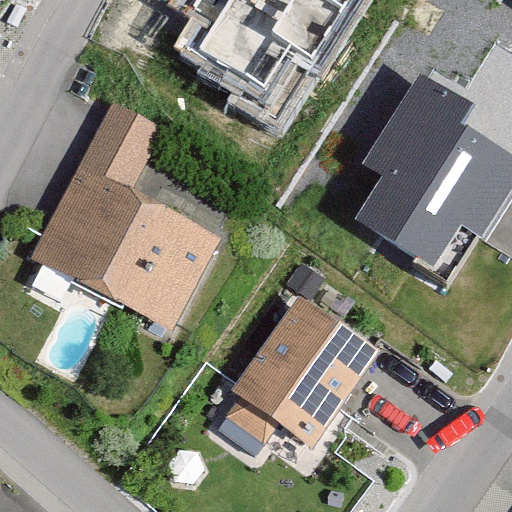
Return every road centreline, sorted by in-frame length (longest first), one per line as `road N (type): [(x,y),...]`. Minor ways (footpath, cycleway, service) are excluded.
road 1 (residential): [(0,161),(89,0)]
road 2 (residential): [(102,511),(0,424)]
